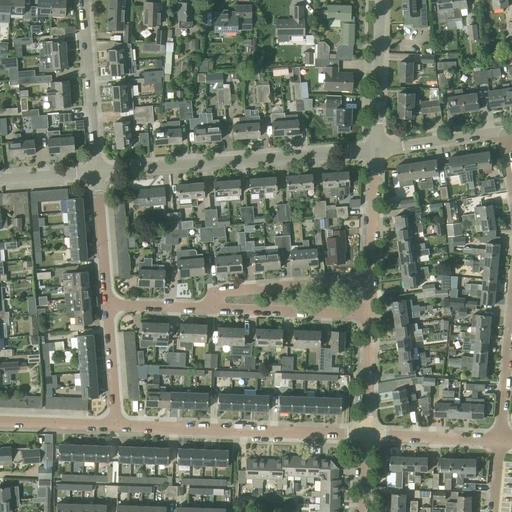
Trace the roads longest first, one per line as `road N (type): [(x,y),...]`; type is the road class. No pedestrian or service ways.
road 1 (residential): [(95,172),(374,150)]
road 2 (residential): [(369,317),(107,305)]
road 3 (residential): [(365,437),(116,427)]
road 4 (residential): [(95,172),(82,0)]
road 5 (residential): [(369,317),(374,150)]
road 6 (residential): [(374,150),(380,0)]
road 7 (residential): [(498,441),(511,301)]
road 8 (residential): [(107,305),(95,172)]
road 9 (residential): [(498,441),(365,437)]
road 10 (residential): [(374,150),(504,131)]
road 11 (residential): [(116,427),(107,305)]
road 12 (residential): [(365,437),(369,317)]
